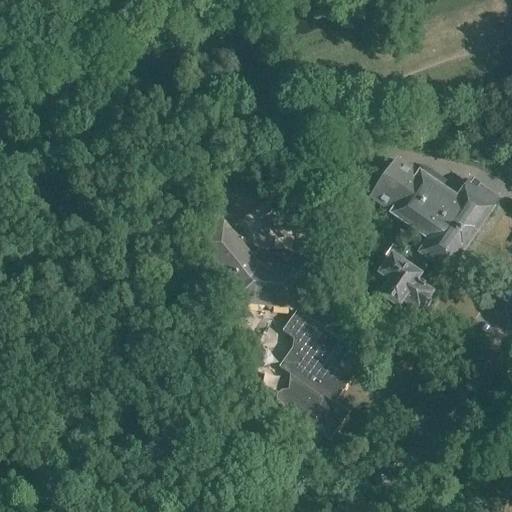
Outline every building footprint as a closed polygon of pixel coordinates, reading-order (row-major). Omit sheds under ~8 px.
[(497,201),(470,183),(469,185),(464,182),(453,198),(419,175),(418,177),(397,162),(370,201),(391,215),(390,217),(419,237),(405,258),(392,249),(386,258),(391,262),(381,278),(391,285),(381,299),(398,311),(403,303),(418,314),(420,311),(426,310),(430,304),(429,298),(431,296),(416,285),(419,280),(409,273),(421,256),(447,274),(447,275),(448,276),(449,274),(462,254),(463,253),(477,233),(478,232),(491,212),(492,212),(492,211),(491,210),(497,201)] [(347,226),(340,222),(334,235),(342,238),(347,226)] [(292,308),(296,309),(296,314),(282,333),(293,341),(292,350),(279,369),(290,377),(288,392),(286,392),(281,393),(277,396),(276,400),(277,405),(280,408),(329,443),(330,442),(328,441),(346,415),(332,405),(350,379),(335,369),(353,343),(305,309),(308,278),(305,274),(308,271),(308,266),(306,262),(302,261),(287,259),(287,258),(262,256),(261,257),(247,255),(257,247),(238,223),(227,232),(226,231),(220,230),(204,243),(204,249),(206,252),(224,274),(224,273),(227,276),(226,277),(236,289),(234,303),(239,303),(242,307),(258,308),(261,305),(270,306),(273,310),(289,311),(292,308)] [(412,238),(400,230),(393,242),(404,250),(412,238)] [(315,291),(322,292),(331,293),(332,281),(317,280),(315,291)]
